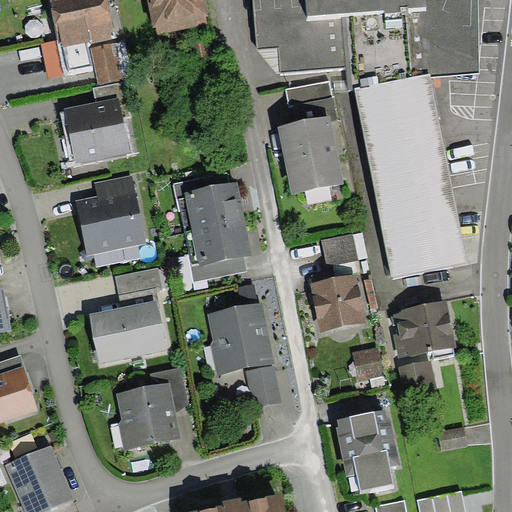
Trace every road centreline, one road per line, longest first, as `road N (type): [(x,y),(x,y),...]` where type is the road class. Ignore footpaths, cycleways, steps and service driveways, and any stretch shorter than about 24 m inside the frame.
road 1 (residential): [(315,451),(132,496),(111,496),(95,484),(25,213),(2,155)]
road 2 (residential): [(232,0),(315,451)]
road 3 (residential): [(511,85),(493,266),(505,511)]
